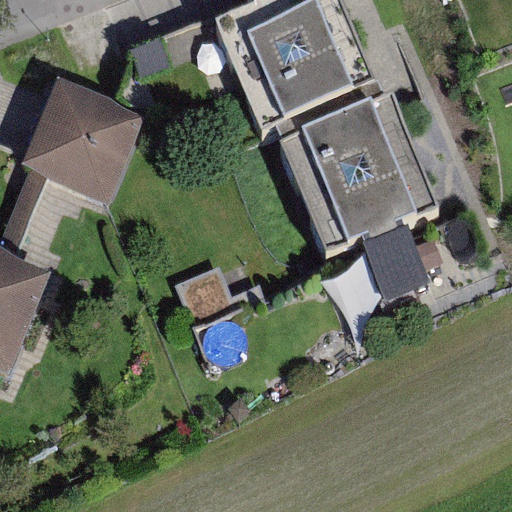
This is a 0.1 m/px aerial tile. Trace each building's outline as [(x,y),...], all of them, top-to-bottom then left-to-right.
[(343,0),(329,0),(239,41),(325,261),(433,219),(343,0)] [(141,127),(64,96),(33,170),(110,202),(141,127)] [(26,190),(3,257),(46,271),(69,204),(26,190)] [(333,290),(357,339),(435,302),(411,252),(333,290)] [(43,284),(0,266),(0,370),(7,373),(43,284)]
